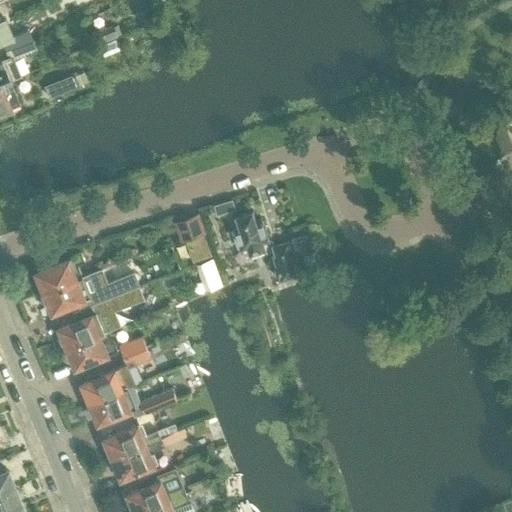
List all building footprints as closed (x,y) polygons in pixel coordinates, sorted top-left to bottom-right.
[(0,44),(2,44),(5,51),(33,40),(28,28),(12,35),(5,19),(0,20),(0,44)] [(97,44),(117,37),(112,24),(92,31),(97,44)] [(37,50),(33,40),(5,51),(7,56),(0,59),(0,84),(9,81),(9,80),(21,75),(15,59),(37,50)] [(79,84),(86,81),(82,71),(75,74),(74,73),(44,85),(49,98),(79,85),(79,84)] [(9,107),(19,103),(14,90),(9,81),(0,84),(0,111),(9,108),(9,107)] [(498,155),(511,148),(511,143),(501,120),(485,127),(498,155)] [(233,200),(216,205),(214,205),(217,215),(236,209),(233,200)] [(262,220),(256,222),(253,211),(237,216),(241,227),(235,229),(242,249),(248,247),(250,254),(265,250),(262,242),(268,241),(262,220)] [(182,241),(206,232),(199,213),(175,222),(182,241)] [(293,242),(291,243),(290,240),(273,246),(276,255),(274,256),(281,279),(301,273),(296,256),(297,256),(293,242)] [(78,264),(86,261),(82,253),(45,268),(45,269),(35,273),(43,292),(83,276),(78,264)] [(83,276),(43,292),(51,312),(62,308),(79,302),(82,309),(140,286),(140,285),(135,272),(108,283),(102,268),(83,275),(83,276)] [(68,324),(58,328),(66,347),(104,332),(122,325),(115,310),(145,298),(140,286),(82,309),(73,312),(75,316),(69,319),(70,322),(68,323),(68,324)] [(113,342),(109,343),(104,332),(66,347),(74,367),(85,363),(116,350),(113,342)] [(147,347),(142,335),(119,344),(124,356),(147,347)] [(92,379),(81,383),(89,402),(134,385),(134,384),(143,381),(137,365),(152,359),(151,357),(147,347),(124,356),(127,364),(120,367),(92,378),(92,379)] [(141,401),(134,385),(89,402),(98,422),(108,418),(108,419),(131,409),(134,417),(145,412),(178,399),(173,387),(141,401)] [(143,422),(104,438),(113,458),(185,429),(186,428),(183,421),(168,427),(171,434),(165,436),(163,429),(157,416),(143,422)] [(121,478),(157,463),(159,462),(154,451),(165,446),(166,446),(188,436),(185,429),(113,458),(121,478)] [(6,468),(0,470),(0,492),(13,487),(6,468)] [(129,496),(126,497),(129,505),(132,504),(135,511),(139,511),(183,493),(181,488),(183,487),(176,472),(174,473),(173,470),(157,476),(159,480),(153,482),(150,476),(136,482),(138,489),(127,493),(129,496)] [(204,485),(202,480),(190,485),(192,490),(204,485)] [(0,511),(5,511),(21,506),(13,487),(0,492),(0,511)] [(184,492),(183,493),(139,511),(194,511),(189,498),(187,499),(184,492)]
